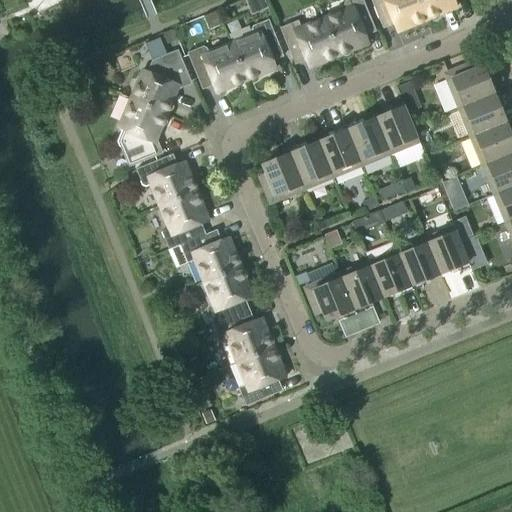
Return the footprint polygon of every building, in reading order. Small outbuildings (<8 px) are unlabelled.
[(345,10),(323,19),(338,56),(368,44),(363,33),(375,28),(363,0),(348,0),(345,1),(343,6),(345,10)] [(426,20),(417,0),(370,0),(382,25),(393,21),(397,32),(426,20)] [(417,0),(426,20),(456,8),(452,0),(417,0)] [(338,56),(323,19),(300,28),(297,21),(279,28),(293,62),(304,57),(308,68),(338,56)] [(252,35),(230,44),(245,81),(275,69),(270,58),(281,53),(268,20),(252,26),(250,30),(252,35)] [(173,30),(162,34),(167,45),(177,40),(173,30)] [(245,81),(230,44),(208,53),(206,48),(202,47),(186,53),(200,87),(211,82),(216,93),(245,81)] [(142,70),(130,100),(166,115),(179,85),(190,81),(177,50),(151,61),(147,72),(142,70)] [(444,74),(458,109),(498,92),(493,80),(488,82),(481,65),(473,69),(471,63),(444,74)] [(410,83),(398,88),(403,99),(407,97),(415,94),(410,83)] [(458,109),(470,137),(506,123),(500,106),(504,105),(498,92),(458,109)] [(166,115),(130,100),(117,129),(122,131),(117,142),(128,168),(159,155),(154,144),(166,115)] [(392,112),(375,119),(390,155),(419,143),(415,133),(413,127),(403,102),(390,107),(392,112)] [(358,120),(345,126),(361,166),(390,155),(375,119),(360,126),(358,120)] [(417,136),(424,134),(425,130),(423,123),(413,127),(417,136)] [(470,137),(482,166),(511,153),(511,136),(506,123),(470,137)] [(335,136),(318,143),(332,178),(361,166),(345,126),(333,131),(335,136)] [(299,144),(287,149),(304,190),(332,178),(318,143),(302,150),(299,144)] [(304,190),(287,149),(275,154),(277,160),(260,167),(264,175),(258,177),(269,204),(304,190)] [(511,153),(482,166),(493,194),(511,186),(511,153)] [(150,185),(159,207),(196,192),(184,162),(173,166),(168,156),(135,170),(141,185),(145,187),(150,185)] [(411,179),(403,183),(404,184),(407,193),(414,191),(415,190),(411,179)] [(511,186),(493,194),(505,223),(511,220),(511,186)] [(387,187),(379,191),(384,203),(392,200),(387,187)] [(168,250),(179,246),(179,245),(201,236),(197,226),(208,221),(196,192),(159,207),(168,229),(161,232),(168,250)] [(458,197),(449,201),(453,210),(462,207),(467,205),(463,195),(458,197)] [(374,197),(361,202),(365,212),(378,206),(374,197)] [(381,211),(385,221),(395,216),(391,207),(381,211)] [(466,219),(453,224),(454,227),(460,243),(473,237),(466,219)] [(454,227),(424,239),(439,275),(455,268),(458,273),(471,268),(466,256),(460,243),(454,227)] [(336,231),(324,236),(329,249),(341,244),(336,231)] [(194,261),(203,282),(240,267),(228,238),(217,242),(212,232),(201,236),(179,245),(179,246),(187,263),(194,261)] [(473,237),(460,243),(466,256),(481,250),(476,236),(473,237)] [(424,239),(396,251),(413,291),(425,286),(423,281),(439,275),(424,239)] [(396,251),(367,262),(382,298),(398,291),(400,297),(413,291),(396,251)] [(367,262),(338,274),(355,315),(368,310),(366,305),(382,298),(367,262)] [(206,310),(212,326),(245,312),(241,302),(252,297),(240,267),(203,282),(212,305),(207,307),(206,310)] [(355,315),(338,274),(304,288),(315,315),(320,313),(324,322),(341,315),(343,320),(355,315)] [(227,341),(236,364),(273,348),(261,318),(250,323),(245,312),(212,326),(218,341),(222,343),(227,341)] [(177,358),(200,349),(194,334),(171,343),(177,358)] [(273,348),(236,364),(245,385),(238,388),(245,406),(278,392),(274,382),(285,377),(273,348)] [(210,411),(201,415),(206,425),(214,422),(210,411)]
